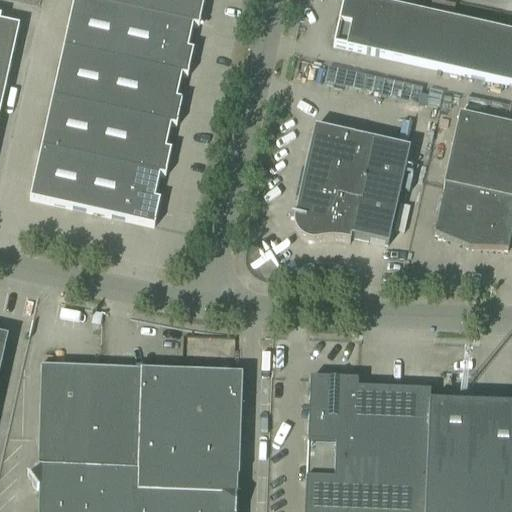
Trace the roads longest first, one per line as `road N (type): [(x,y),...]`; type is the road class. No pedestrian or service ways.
road 1 (unclassified): [(207,307),(275,0)]
road 2 (unclassified): [(511,321),(207,307)]
road 3 (unknown): [(290,511),(301,358),(322,348),(382,346),(397,331),(396,317)]
road 4 (unclassified): [(207,307),(0,265)]
